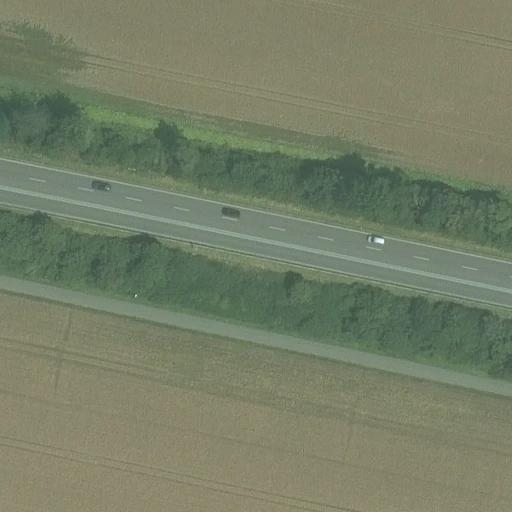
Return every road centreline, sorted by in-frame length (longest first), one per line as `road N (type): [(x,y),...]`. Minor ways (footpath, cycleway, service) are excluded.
road 1 (unclassified): [(0,287),(511,393)]
road 2 (trunk): [(511,279),(0,178)]
